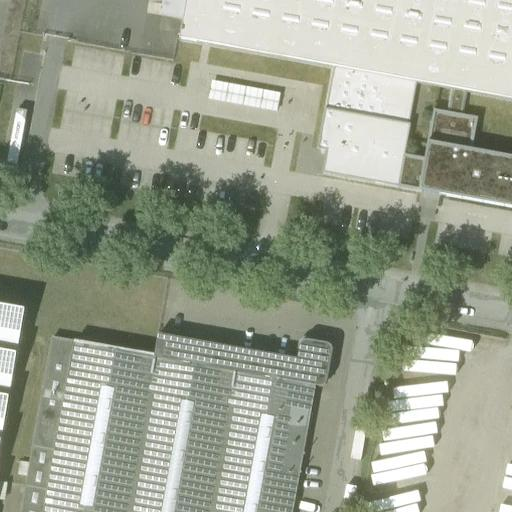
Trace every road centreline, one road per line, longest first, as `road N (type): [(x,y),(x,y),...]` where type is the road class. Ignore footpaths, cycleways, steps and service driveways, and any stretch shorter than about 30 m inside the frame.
road 1 (residential): [(376,293),(0,221)]
road 2 (residential): [(376,293),(336,511)]
road 3 (residential): [(511,316),(376,293)]
